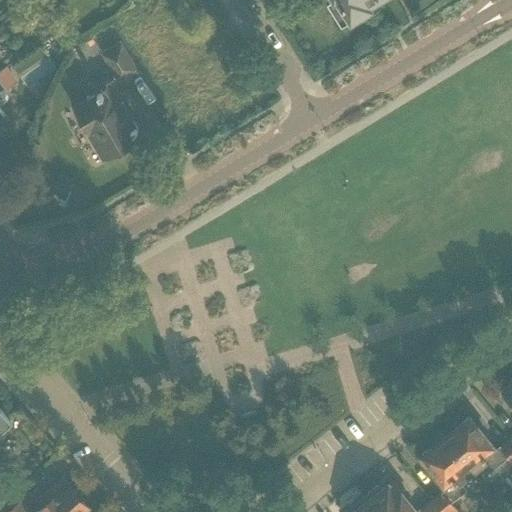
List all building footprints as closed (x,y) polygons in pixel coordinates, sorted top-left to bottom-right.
[(325,0),(327,4),(333,0),(348,24),(355,20),(359,21),(365,17),(366,13),(370,11),(368,7),(378,0),(325,0)] [(36,26),(36,32),(39,36),(46,36),(50,33),(51,28),(48,23),(41,23),(36,26)] [(90,102),(76,110),(77,113),(77,119),(81,127),(87,129),(94,141),(104,158),(116,151),(120,152),(130,147),(131,142),(142,135),(134,122),(132,118),(121,100),(112,86),(138,71),(120,42),(103,52),(114,71),(104,77),(102,73),(89,80),(97,94),(89,99),(90,102)] [(8,51),(0,57),(5,65),(14,59),(8,51)] [(0,119),(6,115),(1,108),(0,106),(0,102),(8,97),(12,94),(13,87),(0,69),(0,119)] [(19,155),(34,123),(21,117),(15,132),(14,132),(1,141),(8,150),(19,155)] [(511,378),(510,380),(511,383),(503,390),(511,401),(511,378)] [(0,433),(12,423),(0,408),(0,433)] [(455,424),(443,433),(474,471),(487,461),(492,469),(508,456),(511,461),(511,437),(511,438),(497,450),(470,416),(457,426),(455,424)] [(447,489),(432,501),(440,511),(456,511),(459,510),(451,501),(467,489),(461,482),(474,471),(443,433),(431,442),(433,445),(421,455),(447,489)] [(382,482),(366,495),(379,511),(418,511),(390,477),(383,482),(382,482)] [(5,511),(80,511),(88,505),(68,483),(63,487),(57,482),(39,498),(45,504),(36,511),(30,511),(20,500),(5,511)] [(0,507),(11,497),(0,484),(0,507)] [(379,511),(366,495),(344,511),(379,511)] [(440,511),(432,501),(420,510),(421,511),(440,511)]
